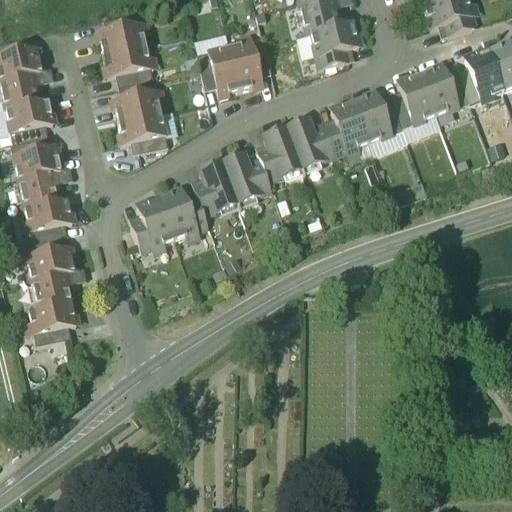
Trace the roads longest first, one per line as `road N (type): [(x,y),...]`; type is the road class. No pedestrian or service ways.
road 1 (secondary): [(511,209),(291,289),(154,375)]
road 2 (residential): [(97,214),(241,125),(387,66)]
road 3 (secondary): [(154,375),(0,494)]
road 4 (residential): [(97,214),(57,40)]
road 5 (residential): [(154,375),(132,338),(97,214)]
road 6 (residential): [(387,66),(507,31)]
